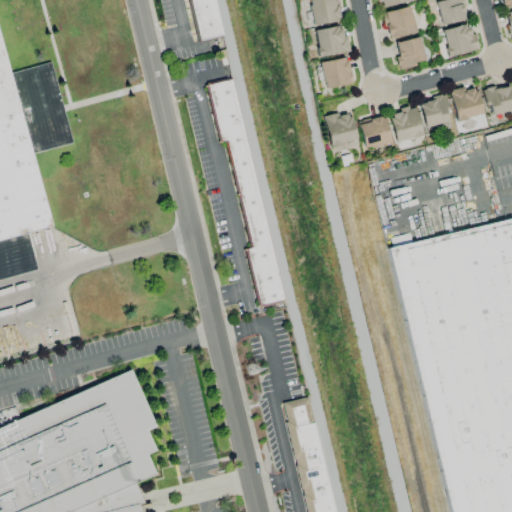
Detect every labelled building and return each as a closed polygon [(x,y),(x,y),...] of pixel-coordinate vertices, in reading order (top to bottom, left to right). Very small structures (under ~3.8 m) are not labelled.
[(184,0),(194,43),(219,37),(210,0),(184,0)] [(307,0),(310,24),(336,22),(334,0),(307,0)] [(377,0),(379,8),(409,1),(408,0),(377,0)] [(432,0),(439,25),(464,19),(459,0),(432,0)] [(511,0),(496,0),(499,9),(511,6),(511,0)] [(414,32),(407,6),(380,13),(387,39),(414,32)] [(446,57),(475,50),(468,23),(439,31),(446,57)] [(313,29),(316,56),(347,53),(345,36),(340,36),(340,27),(313,29)] [(393,42),(396,56),(393,56),(395,68),(423,63),(417,37),(393,42)] [(0,40),(9,73),(49,62),(71,143),(31,154),(51,226),(25,233),(35,271),(0,280),(0,40)] [(318,62),(322,88),(349,84),(345,57),(318,62)] [(202,84),(216,142),(221,141),(247,249),(241,250),(255,308),(282,302),(229,78),(202,84)] [(480,115),(473,85),(447,91),(454,121),(480,115)] [(511,109),(511,108),(507,85),(482,90),(488,115),(511,109)] [(448,121),(442,96),(416,102),(422,127),(448,121)] [(387,113),(393,141),(419,135),(413,107),(387,113)] [(355,140),(348,111),(321,118),(328,146),(355,140)] [(388,143),(382,116),(356,122),(362,149),(388,143)] [(451,511),(511,511),(511,218),(390,252),(451,511)] [(128,367),(0,425),(0,511),(67,511),(152,473),(144,454),(155,449),(147,431),(155,427),(128,367)] [(333,511),(306,397),(280,403),(285,423),(282,423),(303,511),(333,511)]
